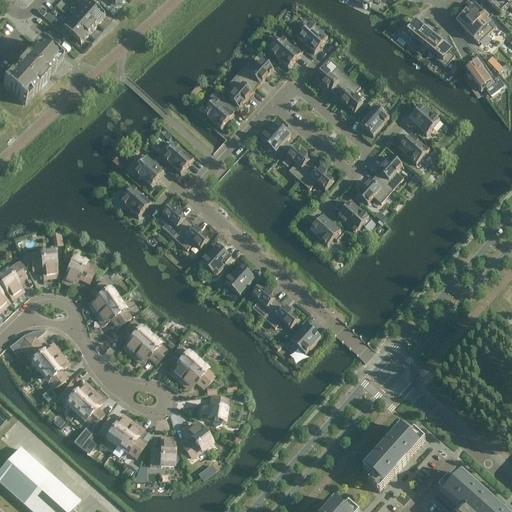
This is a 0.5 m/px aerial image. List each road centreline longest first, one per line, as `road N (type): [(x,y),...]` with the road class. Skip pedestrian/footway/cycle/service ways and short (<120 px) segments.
road 1 (residential): [(275,106),(193,196),(380,366)]
road 2 (residential): [(275,106),(352,174),(371,153),(295,87)]
road 3 (tertiary): [(511,219),(380,366)]
road 4 (tertiary): [(380,366),(253,511)]
road 5 (tertiary): [(275,511),(394,378)]
road 6 (tertiary): [(394,378),(511,247)]
road 7 (residential): [(394,378),(511,483)]
